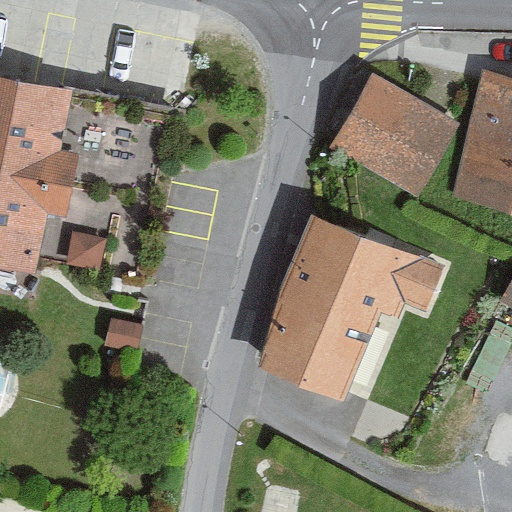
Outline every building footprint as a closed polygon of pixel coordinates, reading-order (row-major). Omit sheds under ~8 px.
[(511,77),(488,72),(457,202),(511,215),(511,77)] [(75,90),(0,76),(0,269),(41,277),(52,217),(72,221),(83,161),(64,151),(75,90)] [(454,128),(378,85),(337,156),(414,199),(454,128)] [(446,271),(324,221),(265,364),(351,399),(388,310),(424,325),(446,271)] [(511,301),(511,269),(500,296),(511,301)]
